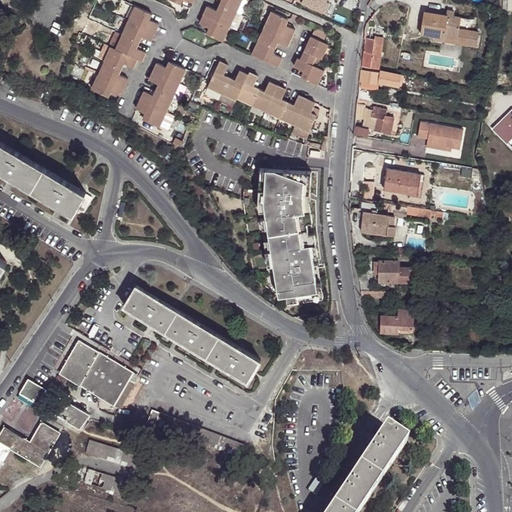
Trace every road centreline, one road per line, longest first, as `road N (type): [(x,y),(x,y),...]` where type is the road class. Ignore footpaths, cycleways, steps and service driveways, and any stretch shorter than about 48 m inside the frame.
road 1 (residential): [(368,345),(346,287),(336,206),(354,37)]
road 2 (residential): [(0,396),(98,256)]
road 3 (residential): [(121,161),(228,290)]
road 4 (residential): [(314,511),(409,377)]
road 5 (residential): [(228,290),(300,333),(368,345)]
road 6 (residential): [(98,256),(163,255),(228,290)]
road 7 (residential): [(0,104),(121,161)]
